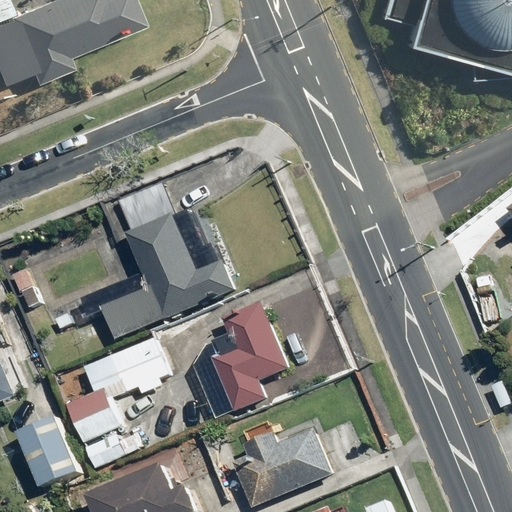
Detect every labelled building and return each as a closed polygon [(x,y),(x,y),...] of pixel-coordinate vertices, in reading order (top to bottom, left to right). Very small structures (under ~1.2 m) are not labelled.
[(0,0),(0,67),(7,85),(35,74),(40,85),(77,70),(72,55),(128,33),(129,35),(150,27),(139,0),(49,0),(46,1),(45,0),(0,0)] [(511,0),(385,0),(383,10),(412,18),(405,42),(473,61),(474,77),(511,74),(511,0)] [(205,270),(168,182),(109,207),(124,242),(138,236),(153,271),(89,298),(98,319),(113,313),(123,337),(242,287),(231,259),(205,270)] [(0,299),(0,405),(23,396),(20,389),(28,386),(12,348),(6,351),(0,336),(0,332),(12,328),(0,299)] [(295,368),(266,302),(236,315),(250,347),(221,360),(243,410),(276,396),(268,380),(295,368)] [(91,367),(102,393),(75,405),(91,442),(127,426),(111,389),(131,380),(136,392),(177,374),(161,337),(91,367)] [(341,471),(316,415),(266,437),(271,447),(242,461),(263,507),(341,471)] [(63,416),(24,433),(47,487),(86,469),(63,416)] [(344,419),(333,429),(362,464),(373,454),(344,419)] [(145,448),(138,430),(93,448),(101,467),(145,448)] [(224,436),(209,442),(222,471),(236,465),(224,436)] [(207,511),(189,460),(176,465),(99,492),(106,511),(207,511)] [(397,511),(394,500),(375,507),(376,511),(397,511)]
